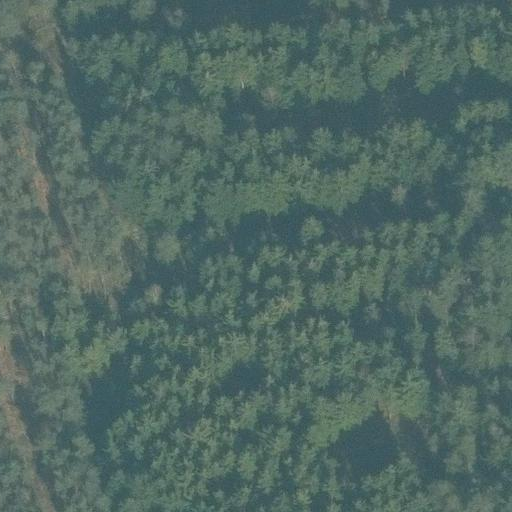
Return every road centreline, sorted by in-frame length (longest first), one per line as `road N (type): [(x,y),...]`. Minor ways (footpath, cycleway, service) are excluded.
road 1 (track): [(424,511),(511,154)]
road 2 (track): [(110,0),(0,75)]
